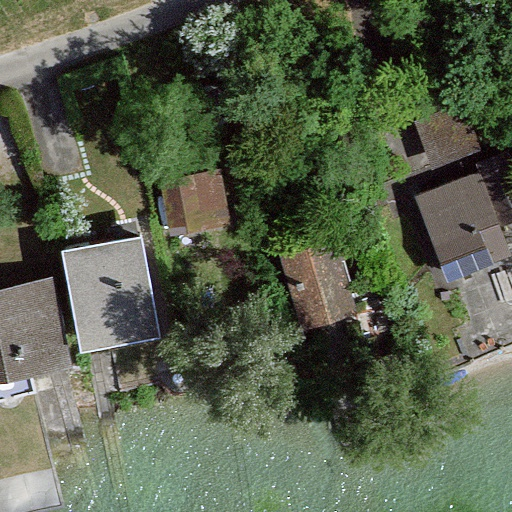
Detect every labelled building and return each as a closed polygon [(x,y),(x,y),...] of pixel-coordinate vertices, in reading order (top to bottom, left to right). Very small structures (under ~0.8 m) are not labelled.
[(421,114),(439,162),(489,144),(471,95),(421,114)] [(232,161),(162,187),(175,247),(245,223),(232,161)] [(511,231),(495,171),(421,200),(441,275),(511,243),(511,231)] [(340,233),(283,253),(310,346),(367,318),(340,233)] [(147,241),(64,258),(82,348),(166,331),(147,241)] [(61,287),(0,297),(0,389),(76,377),(61,287)]
